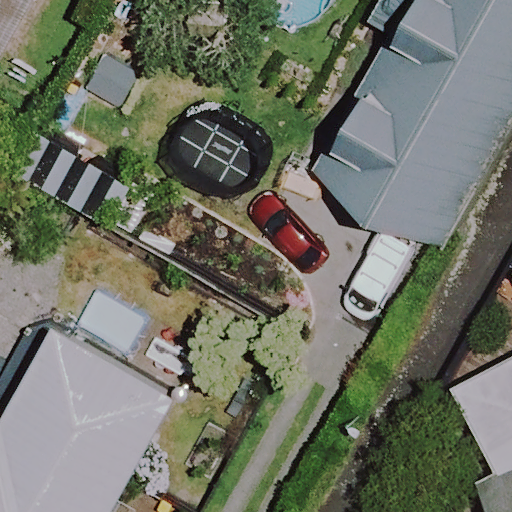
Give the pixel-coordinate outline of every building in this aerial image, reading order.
[(0,0),(0,57),(32,0),(0,0)] [(511,0),(389,0),(382,14),(411,31),(336,166),(464,237),(511,152),(511,0)] [(207,149),(148,83),(101,124),(159,191),(207,149)] [(119,511),(212,347),(148,311),(125,351),(72,322),(21,413),(3,403),(0,409),(0,511),(119,511)] [(511,511),(511,361),(469,384),(511,465),(511,467),(495,477),(511,508),(511,511)]
